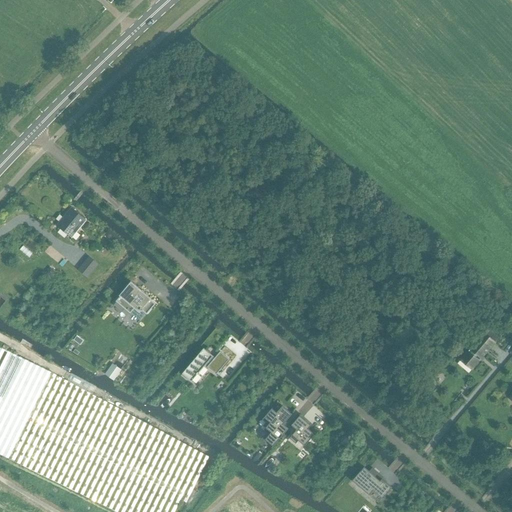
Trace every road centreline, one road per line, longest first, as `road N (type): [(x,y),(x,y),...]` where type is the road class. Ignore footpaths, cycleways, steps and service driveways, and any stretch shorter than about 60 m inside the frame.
road 1 (residential): [(479,511),(33,132)]
road 2 (secondary): [(33,132),(170,0)]
